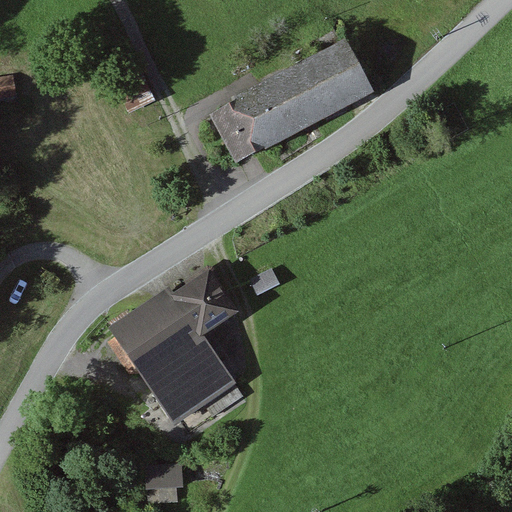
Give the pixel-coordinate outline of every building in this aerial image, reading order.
[(376,101),(346,46),(237,104),(238,106),(266,160),(376,101)] [(155,107),(139,71),(113,83),(129,119),(155,107)] [(0,103),(18,100),(14,78),(0,79),(0,103)] [(266,160),(238,106),(209,121),(237,174),(266,160)] [(281,289),(272,271),(249,282),(258,300),(281,289)] [(220,286),(213,274),(209,274),(196,282),(196,284),(197,286),(175,301),(205,345),(240,322),(218,289),(219,288),(220,286)] [(169,293),(107,335),(174,433),(236,390),(205,345),(175,301),(169,293)] [(181,467),(145,470),(147,495),(183,492),(181,467)]
